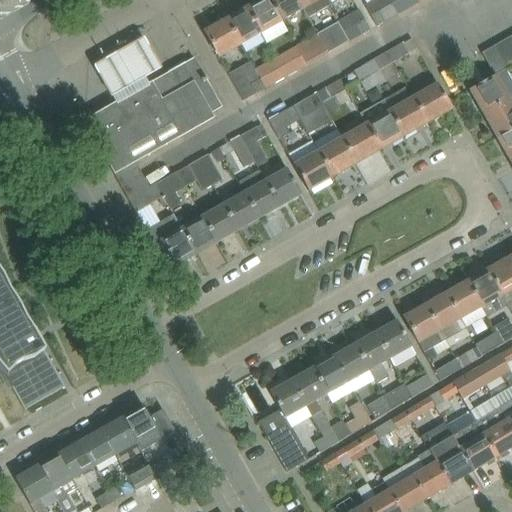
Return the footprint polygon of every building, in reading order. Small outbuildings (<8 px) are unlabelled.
[(251,0),(254,3),(246,8),(261,34),(281,22),(268,0),(251,0)] [(268,0),(281,22),(302,10),(296,0),(268,0)] [(328,7),(323,0),(296,0),(302,10),(307,19),(328,7)] [(397,14),(389,0),(380,0),(378,1),(366,8),(376,26),(387,20),(397,14)] [(402,0),(389,0),(397,14),(407,8),(402,0)] [(417,0),(402,0),(407,8),(410,7),(418,2),(417,0)] [(261,34),(246,8),(225,20),(240,46),(261,34)] [(315,16),(320,28),(333,22),(327,10),(315,16)] [(338,25),(347,42),(369,30),(359,13),(338,25)] [(240,46),(225,20),(204,32),(218,58),(240,46)] [(327,54),(347,42),(338,25),(317,37),(327,54)] [(511,57),(511,36),(503,41),(511,57)] [(306,65),(327,54),(317,37),(297,48),(306,65)] [(142,38),(90,67),(101,86),(108,99),(110,98),(113,104),(147,86),(143,79),(160,70),(152,55),(142,38)] [(511,66),(511,57),(503,41),(492,47),(505,70),(506,70),(511,66)] [(387,53),(392,63),(407,54),(402,45),(387,53)] [(481,54),(494,76),(505,70),(492,47),(481,54)] [(285,78),(306,65),(297,48),(275,60),(285,78)] [(387,53),(363,67),(375,87),(385,81),(379,71),(392,63),(387,53)] [(114,175),(135,163),(134,162),(209,119),(206,115),(221,106),(194,59),(177,69),(147,86),(113,104),(83,122),(106,162),(114,175)] [(275,60),(265,66),(269,72),(275,83),(285,78),(275,60)] [(250,62),(240,68),(255,95),(265,89),(258,78),(259,78),(255,72),(250,62)] [(365,93),(375,87),(363,67),(354,72),(365,93)] [(237,70),(228,75),(243,101),(255,95),(240,68),(237,70)] [(486,81),(469,91),(483,115),(508,100),(511,98),(511,81),(505,70),(494,76),(486,81)] [(259,78),(258,78),(265,89),(275,83),(269,72),(259,78)] [(340,80),(325,88),(316,94),(321,103),(346,90),(340,80)] [(437,85),(413,99),(427,124),(451,110),(437,85)] [(384,103),(403,137),(427,124),(413,99),(411,100),(406,91),(384,103)] [(331,121),(321,103),(316,94),(292,107),(298,118),(299,117),(308,135),(331,121)] [(511,106),(508,100),(483,115),(497,139),(511,130),(511,106)] [(365,126),(379,151),(403,137),(384,103),(360,117),(365,126)] [(284,125),(286,124),(298,118),(292,107),(278,115),(284,125)] [(365,126),(342,139),(356,164),(379,151),(365,126)] [(261,138),(255,128),(238,138),(253,163),(254,163),(257,169),(267,163),(255,141),(261,138)] [(511,130),(497,139),(510,162),(511,161),(511,130)] [(238,138),(230,143),(244,168),(253,163),(238,138)] [(356,164),(342,139),(318,153),(332,178),(356,164)] [(287,155),(293,167),(298,174),(308,191),(332,178),(318,153),(312,144),(311,141),(287,155)] [(224,161),(218,149),(211,153),(217,165),(224,161)] [(207,155),(197,161),(212,187),(222,181),(207,155)] [(201,193),(212,187),(197,161),(187,167),(201,193)] [(114,175),(121,188),(142,176),(135,163),(114,175)] [(301,195),(286,170),(264,182),(279,208),(301,195)] [(237,184),(243,194),(257,220),(279,208),(264,182),(258,172),(237,184)] [(149,188),(142,176),(121,188),(128,200),(149,188)] [(180,205),(165,179),(155,185),(163,197),(170,211),(180,205)] [(149,188),(128,200),(135,213),(163,197),(155,185),(149,188)] [(243,194),(222,206),(237,231),(257,220),(243,194)] [(201,218),(216,243),(237,231),(222,206),(201,218)] [(162,221),(145,231),(166,267),(172,264),(174,267),(196,255),(181,229),(173,215),(162,221)] [(201,218),(181,229),(196,255),(216,243),(201,218)] [(511,306),(511,290),(511,289),(511,265),(508,258),(487,270),(502,296),(506,304),(509,308),(511,306)] [(502,296),(487,270),(466,281),(481,308),(491,302),(496,310),(506,304),(502,296)] [(466,281),(446,293),(460,319),(481,308),(466,281)] [(34,334),(29,337),(0,285),(0,367),(24,410),(65,388),(34,334)] [(460,319),(446,293),(424,305),(444,341),(466,329),(460,319)] [(403,317),(418,344),(427,361),(437,355),(433,348),(444,341),(424,305),(403,317)] [(380,323),(383,329),(373,334),(388,360),(411,348),(392,315),(391,316),(392,317),(380,323)] [(493,329),(496,334),(502,345),(511,339),(511,324),(509,320),(493,329)] [(373,334),(353,346),(368,371),(376,385),(388,378),(380,365),(388,360),(373,334)] [(475,346),(482,357),(502,345),(496,334),(475,346)] [(353,346),(332,358),(347,384),(368,371),(353,346)] [(511,360),(511,347),(499,355),(505,365),(511,360)] [(471,351),(455,360),(460,370),(477,360),(471,351)] [(511,375),(505,365),(499,355),(475,369),(486,386),(504,376),(511,388),(493,399),(499,409),(511,430),(511,375)] [(327,395),(347,384),(332,358),(311,369),(327,395)] [(460,370),(455,360),(434,372),(440,382),(460,370)] [(327,395),(311,369),(290,381),(305,407),(323,438),(329,448),(339,442),(332,428),(330,429),(315,402),(327,395)] [(486,386),(475,369),(452,383),(458,394),(462,401),(486,386)] [(411,399),(433,386),(426,375),(406,387),(404,385),(403,385),(411,399)] [(258,423),(286,473),(308,460),(285,419),(305,407),(290,381),(269,393),(279,411),(258,423)] [(429,397),(435,407),(440,415),(452,408),(447,400),(458,394),(452,383),(429,397)] [(411,399),(403,385),(383,397),(391,411),(411,399)] [(391,411),(383,397),(368,406),(376,420),(391,411)] [(429,397),(405,411),(411,422),(435,407),(429,397)] [(493,399),(469,413),(475,423),(496,458),(511,448),(511,430),(499,409),(493,399)] [(354,418),(344,424),(351,435),(371,423),(359,402),(348,408),(354,418)] [(143,406),(121,419),(135,444),(139,451),(174,431),(162,410),(149,417),(143,406)] [(396,431),(411,422),(405,411),(390,420),(396,431)] [(121,419),(100,430),(115,456),(135,444),(121,419)] [(452,437),(473,472),(496,458),(475,423),(452,437)] [(79,442),(94,468),(115,456),(100,430),(79,442)] [(363,450),(378,441),(372,431),(357,439),(363,450)] [(452,437),(428,451),(449,486),(473,472),(452,437)] [(319,454),(329,448),(323,438),(313,444),(319,454)] [(349,458),(363,450),(357,439),(343,448),(349,458)] [(72,481),(94,468),(79,442),(57,455),(72,481)] [(412,477),(425,500),(449,486),(428,451),(417,458),(424,469),(412,477)] [(326,473),(341,464),(335,454),(320,462),(326,473)] [(36,467),(51,493),(56,501),(77,489),(72,481),(57,455),(36,467)] [(155,479),(177,466),(172,456),(149,470),(155,479)] [(155,479),(149,470),(145,462),(125,474),(135,490),(155,479)] [(46,511),(40,499),(51,493),(36,467),(14,479),(33,511),(46,511)] [(412,477),(388,491),(400,511),(405,511),(425,500),(412,477)] [(364,505),(368,511),(400,511),(388,491),(383,483),(371,490),(375,499),(364,505)] [(113,503),(125,496),(120,487),(108,494),(113,503)] [(102,509),(113,503),(108,494),(97,500),(102,509)]
